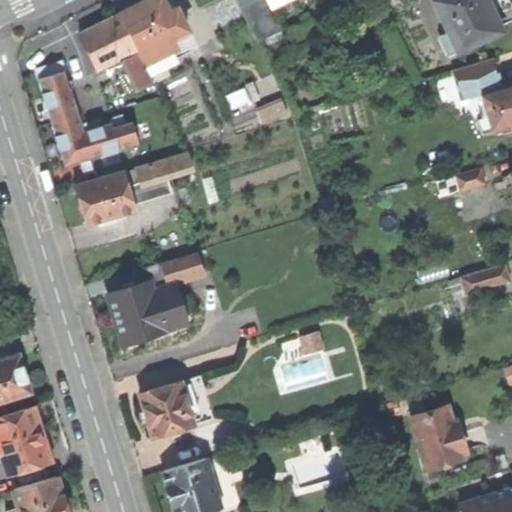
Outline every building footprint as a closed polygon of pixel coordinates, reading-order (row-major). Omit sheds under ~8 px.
[(120,14),(138,50),(141,54),(168,41),(188,30),(177,9),(170,13),(163,0),(147,0),(140,4),(120,14)] [(274,6),(271,0),(250,0),(242,4),(259,40),(285,27),(274,6)] [(452,33),(460,51),(504,31),(491,4),(488,0),(439,0),(436,1),(452,33)] [(98,70),(121,58),(138,50),(120,14),(100,24),(80,34),(98,70)] [(455,54),(460,51),(452,33),(443,37),(451,53),(455,54)] [(141,54),(151,74),(178,61),(168,41),(141,54)] [(155,83),(151,74),(141,54),(138,50),(121,58),(124,63),(122,64),(135,90),(151,82),(152,85),(155,83)] [(446,75),(451,92),(458,90),(459,93),(478,88),(473,68),(446,75)] [(39,79),(66,165),(139,143),(132,122),(113,128),(112,123),(84,132),(71,88),(70,89),(64,71),(39,79)] [(493,131),(511,125),(511,84),(482,93),(489,116),(493,131)] [(257,110),(262,120),(285,110),(281,100),(257,110)] [(484,133),(493,131),(489,116),(479,119),(484,133)] [(168,159),(125,172),(129,183),(172,170),(168,159)] [(439,181),(442,193),(461,188),(462,190),(487,184),(483,169),(439,181)] [(83,207),(88,224),(136,209),(129,183),(125,172),(77,186),(83,207)] [(200,254),(164,265),(168,280),(169,284),(206,272),(204,268),(209,266),(207,258),(202,260),(200,254)] [(136,270),(141,287),(151,284),(151,285),(168,280),(164,265),(163,262),(136,270)] [(463,278),(468,293),(511,281),(506,266),(463,278)] [(455,297),(468,293),(463,278),(450,282),(455,297)] [(119,320),(125,342),(186,323),(175,286),(153,292),(151,285),(151,284),(141,287),(111,296),(119,320)] [(307,351),(325,346),(320,328),(302,333),(307,351)] [(0,402),(31,393),(26,373),(20,356),(6,360),(3,353),(0,353),(0,402)] [(201,376),(182,382),(195,424),(213,418),(201,376)] [(147,415),(154,436),(195,424),(182,382),(141,394),(147,415)] [(423,470),(470,456),(452,398),(406,412),(423,470)] [(0,454),(2,454),(9,475),(53,462),(45,435),(36,407),(0,417),(0,454)] [(404,460),(415,457),(409,438),(399,441),(404,460)] [(226,452),(208,457),(222,505),(198,511),(226,511),(242,507),(226,452)] [(172,495),(176,511),(198,511),(222,505),(208,457),(164,470),(172,495)] [(59,477),(15,490),(20,507),(21,511),(69,511),(64,496),(59,477)]
